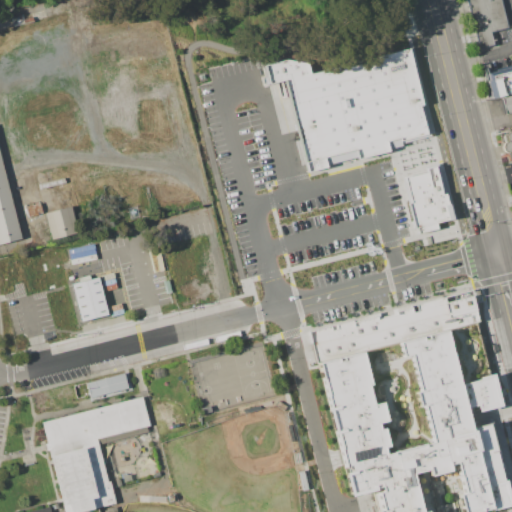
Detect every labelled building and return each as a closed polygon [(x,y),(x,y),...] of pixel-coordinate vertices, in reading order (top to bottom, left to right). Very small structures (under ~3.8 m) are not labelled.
[(466,0),(500,0),(508,28),(490,33),(494,45),(479,49),(466,0)] [(23,17),(32,15),(34,21),(25,23),(23,17)] [(283,58),(304,61),(307,71),(410,45),(432,132),(388,144),(389,148),(306,169),(283,78),(266,82),(261,63),(283,58)] [(480,66),(487,65),(489,73),(511,67),(511,92),(488,99),(480,66)] [(511,95),(501,99),(505,115),(511,113),(511,95)] [(505,143),(503,135),(511,132),(511,160),(510,161),(508,153),(507,153),(505,152),(504,151),(503,150),(502,148),(502,146),(503,144),(505,143)] [(0,160),(20,238),(0,243),(0,160)] [(405,176),(440,168),(452,218),(437,222),(438,229),(421,233),(419,226),(417,227),(405,176)] [(39,184),(64,178),(65,183),(41,190),(39,184)] [(25,205),(39,201),(42,213),(28,216),(25,205)] [(45,213),(70,206),(77,233),(52,240),(45,213)] [(70,265),(96,259),(92,244),(67,249),(70,265)] [(72,284),(98,278),(100,287),(115,283),(116,288),(101,292),(105,307),(121,303),(122,308),(106,312),(107,315),(81,321),(72,284)] [(315,359),(308,331),(445,298),(446,303),(473,296),(479,320),(445,328),(396,339),(362,348),(315,359)] [(458,381),(489,374),(495,402),(465,409),(467,418),(469,424),(490,419),(510,505),(482,511),(460,511),(452,473),(431,478),(438,511),(376,511),(370,487),(347,492),(315,359),(362,348),(370,381),(365,382),(370,400),(381,398),(386,418),(376,421),(377,425),(383,424),(389,448),(428,438),(420,404),(415,405),(411,388),(416,387),(408,353),(400,354),(396,339),(445,328),(458,381)] [(86,383),(124,373),(128,388),(90,398),(86,383)] [(35,395),(74,385),(77,398),(71,400),(72,402),(53,407),(52,404),(38,408),(35,395)] [(80,511),(63,511),(41,423),(142,397),(149,426),(97,439),(108,483),(111,482),(116,503),(80,511)]
